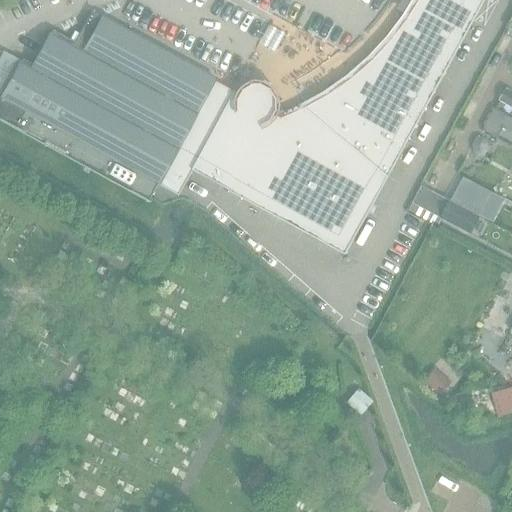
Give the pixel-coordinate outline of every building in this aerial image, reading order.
[(231,92),(189,170),(190,170),(237,196),(345,255),(387,179),(408,139),(421,116),(434,93),(446,70),(458,48),(471,25),(484,0),(423,0),(410,22),(394,42),(376,62),(355,80),(332,97),(307,110),(306,111),(283,120),(280,118),(256,106),(257,105),(256,104),(255,104),(254,105),(231,92)] [(0,98),(0,121),(148,203),(156,184),(176,195),(185,179),(190,170),(189,170),(231,92),(212,81),(213,78),(185,63),(101,17),(91,12),(78,34),(74,43),(51,31),(35,61),(32,65),(29,63),(21,59),(0,98)] [(265,25),(273,35),(285,26),(277,15),(265,25)] [(511,110),(511,91),(505,88),(498,101),(499,101),(496,107),(509,115),(511,110)] [(494,108),(482,130),(496,138),(508,115),(494,108)] [(476,137),(473,143),(473,149),(476,155),(483,155),(486,149),(486,143),(483,137),(476,137)] [(462,178),(450,202),(477,216),(478,216),(490,193),(462,178)] [(441,218),(450,202),(421,187),(412,203),(441,218)] [(477,216),(450,202),(441,218),(468,232),(477,216)] [(424,382),(440,396),(452,384),(436,369),(424,382)] [(511,386),(491,392),(498,416),(511,412),(511,386)] [(358,391),(348,403),(361,414),(371,402),(358,391)]
